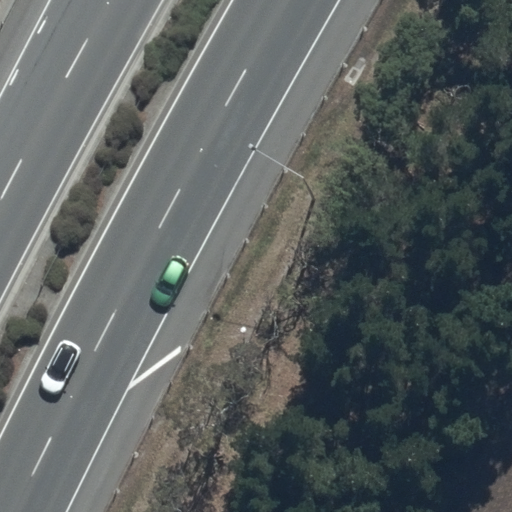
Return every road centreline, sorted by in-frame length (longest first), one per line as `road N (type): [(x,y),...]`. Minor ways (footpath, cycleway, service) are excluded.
road 1 (trunk): [(285,0),(150,242),(18,511)]
road 2 (trunk): [(0,208),(111,0)]
